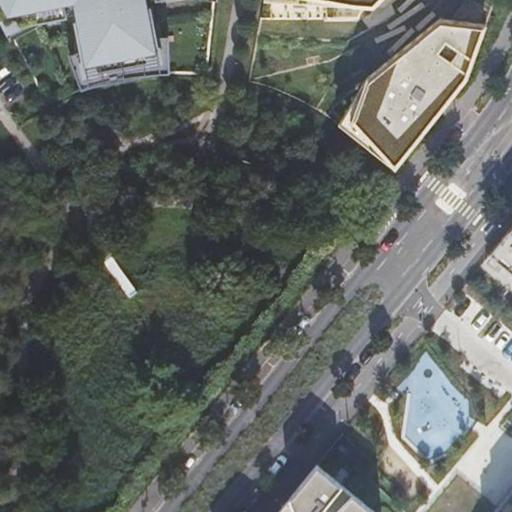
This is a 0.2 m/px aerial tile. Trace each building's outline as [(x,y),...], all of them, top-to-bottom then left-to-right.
[(0,0),(10,21),(67,8),(82,69),(160,54),(150,0),(0,0)] [(306,0),(309,3),(328,3),(338,16),(354,16),(373,0),(306,0)] [(434,0),(433,0),(342,126),(396,165),(488,39),(434,0)] [(483,22),(486,2),(473,0),(462,0),(460,18),(483,22)] [(511,225),(489,254),(511,272),(511,225)] [(373,463),(358,448),(351,456),(366,471),(373,463)] [(276,511),(375,511),(316,464),(276,511)] [(511,511),(511,489),(493,511),(511,511)]
